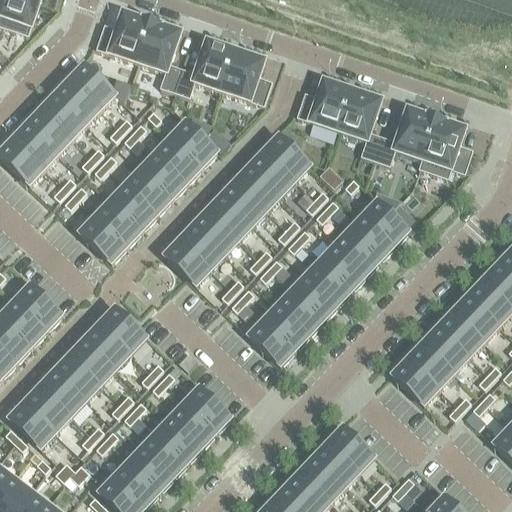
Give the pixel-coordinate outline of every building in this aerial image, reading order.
[(11,0),(0,33),(29,43),(43,0),(11,0)] [(0,0),(0,33),(11,0),(0,0)] [(105,32),(96,56),(138,71),(152,30),(146,28),(146,27),(143,26),(142,26),(124,20),(118,37),(105,32)] [(152,30),(138,71),(166,80),(161,96),(175,101),(183,77),(170,72),(181,39),(162,33),(163,32),(159,31),(159,32),(152,30)] [(183,77),(175,101),(190,105),(195,90),(222,99),(236,58),(222,54),(223,53),(219,51),(219,52),(207,49),(197,81),(183,77)] [(236,58),(222,99),(264,113),(273,89),(259,85),(265,68),(254,64),(254,63),(250,62),(250,63),(236,58)] [(85,73),(70,89),(101,118),(116,103),(85,73)] [(117,86),(112,98),(124,109),(131,91),(117,86)] [(319,105),(305,100),(297,124),(339,139),(353,98),(324,88),(319,105)] [(70,89),(56,103),(87,133),(101,118),(70,89)] [(353,98),(339,139),(368,148),(362,164),(376,169),(384,144),(371,140),(382,108),(353,98)] [(56,103),(42,118),(73,148),(87,133),(56,103)] [(384,144),(376,169),(389,173),(394,158),(423,167),(437,127),(408,117),(397,149),(384,144)] [(42,118),(28,133),(59,163),(73,148),(42,118)] [(162,127),(153,119),(148,125),(156,133),(162,127)] [(193,125),(190,133),(203,146),(208,141),(212,131),(193,125)] [(127,126),(118,135),(124,140),(132,132),(127,126)] [(444,128),(437,127),(423,167),(420,176),(449,186),(452,177),(465,181),(473,157),(460,153),(465,136),(447,130),(447,129),(444,128)] [(218,160),(186,131),(171,147),(202,176),(218,160)] [(147,137),(141,132),(133,140),(139,146),(147,137)] [(28,133),(14,148),(45,178),(59,163),(28,133)] [(118,135),(110,143),(116,149),(124,140),(118,135)] [(231,150),(215,135),(204,146),(220,161),(231,150)] [(130,155),(139,146),(133,140),(124,149),(130,155)] [(280,144),(265,160),(296,190),(311,174),(280,144)] [(171,147),(156,162),(187,192),(202,176),(171,147)] [(14,148),(0,162),(0,164),(30,193),(45,178),(14,148)] [(98,156),(90,164),(96,170),(104,161),(98,156)] [(282,204),(296,190),(265,160),(251,175),(282,204)] [(156,162),(141,178),(172,208),(187,192),(156,162)] [(117,168),(111,163),(103,172),(109,177),(117,168)] [(90,164),(82,173),(88,179),(96,170),(90,164)] [(100,186),(109,177),(103,172),(95,180),(100,186)] [(237,189),(268,219),(282,204),(251,175),(237,189)] [(172,208),(141,178),(126,194),(157,223),(172,208)] [(337,180),(328,189),(335,196),(344,187),(337,180)] [(70,185),(62,194),(68,199),(76,191),(70,185)] [(353,187),(345,195),(351,201),(360,192),(353,187)] [(254,234),(268,219),(237,189),(222,204),(254,234)] [(62,194),(54,202),(60,208),(68,199),(62,194)] [(87,200),(81,194),(73,203),(79,208),(87,200)] [(157,223),(126,194),(111,209),(142,239),(157,223)] [(323,199),(314,207),(320,213),(328,204),(323,199)] [(71,217),(79,208),(73,203),(65,212),(71,217)] [(208,219),(240,249),(254,234),(222,204),(208,219)] [(306,216),(312,222),(320,213),(314,207),(306,216)] [(333,208),(325,217),(330,222),(339,214),(333,208)] [(111,209),(96,225),(128,255),(142,239),(111,209)] [(378,210),(363,225),(394,255),(409,239),(401,232),(378,210)] [(322,231),(330,222),(325,217),(316,226),(322,231)] [(240,249),(208,219),(195,234),(226,263),(240,249)] [(410,222),(401,232),(409,239),(412,242),(421,233),(410,222)] [(128,255),(96,225),(81,241),(112,271),(128,255)] [(380,270),(394,255),(363,225),(349,240),(380,270)] [(300,234),(295,228),(286,237),(292,242),(300,234)] [(180,249),(211,278),(226,263),(195,234),(180,249)] [(278,245),(284,251),(292,242),(286,237),(278,245)] [(310,243),(305,238),(296,246),(302,252),(310,243)] [(349,240),(335,255),(366,285),(380,270),(349,240)] [(294,261),(302,252),(296,246),(288,255),(294,261)] [(165,264),(197,294),(211,278),(180,249),(165,264)] [(352,299),(366,285),(335,255),(321,270),(352,299)] [(266,258),(258,266),(264,272),(272,263),(266,258)] [(511,286),(511,258),(498,274),(511,286)] [(250,275),(256,281),(264,272),(258,266),(250,275)] [(282,273),(277,267),(268,276),(274,282),(282,273)] [(321,270),(307,284),(338,314),(352,299),(321,270)] [(511,316),(511,286),(498,274),(483,289),(511,316)] [(266,290),(274,282),(268,276),(260,285),(266,290)] [(307,284),(293,299),(324,329),(338,314),(307,284)] [(238,287),(230,296),(236,301),(244,293),(238,287)] [(468,305),(500,334),(511,321),(511,316),(483,289),(468,305)] [(31,293),(15,310),(46,340),(62,323),(31,293)] [(222,305),(227,310),(236,301),(230,296),(222,305)] [(246,311),(254,302),(248,297),(240,306),(246,311)] [(310,344),(324,329),(293,299),(279,314),(310,344)] [(454,320),(485,350),(500,334),(468,305),(454,320)] [(238,320),(246,311),(240,306),(232,314),(238,320)] [(46,340),(15,310),(1,326),(32,355),(46,340)] [(296,358),(310,344),(279,314),(264,329),(296,358)] [(116,316),(101,331),(132,361),(147,346),(116,316)] [(470,366),(485,350),(454,320),(439,336),(470,366)] [(0,354),(17,371),(32,355),(1,326),(0,326),(0,354)] [(296,358),(264,329),(250,344),(281,374),(296,358)] [(101,331),(87,346),(118,376),(132,361),(101,331)] [(439,336),(424,352),(455,381),(470,366),(439,336)] [(1,415),(8,422),(83,345),(76,338),(1,415)] [(87,346),(73,361),(104,391),(118,376),(87,346)] [(409,367),(440,397),(455,381),(424,352),(409,367)] [(0,384),(2,387),(17,371),(0,354),(0,384)] [(187,378),(198,367),(189,359),(179,370),(187,378)] [(73,361),(59,376),(90,405),(104,391),(73,361)] [(424,413),(440,397),(409,367),(393,383),(424,413)] [(151,379),(150,380),(156,385),(157,384),(164,377),(158,371),(151,379)] [(495,373),(487,382),(493,388),(501,379),(495,373)] [(59,376),(45,391),(76,420),(90,405),(59,376)] [(511,387),(511,377),(503,386),(509,391),(511,387)] [(142,387),(141,388),(147,394),(148,393),(156,385),(150,380),(142,387)] [(169,380),(161,388),(167,394),(175,385),(169,380)] [(479,391),(485,396),(493,388),(487,382),(479,391)] [(158,403),(167,394),(161,388),(153,397),(158,403)] [(45,391),(30,406),(61,436),(76,420),(45,391)] [(200,396),(185,412),(216,442),(231,426),(200,396)] [(487,414),(495,405),(489,400),(481,408),(487,414)] [(123,408),(120,411),(126,417),(128,414),(134,408),(128,402),(123,408)] [(471,410),(466,405),(457,413),(463,419),(471,410)] [(10,427),(41,457),(61,436),(30,406),(10,427)] [(487,414),(481,408),(473,417),(479,423),(487,414)] [(141,409),(133,418),(139,424),(147,415),(141,409)] [(114,417),(112,420),(118,425),(120,423),(126,417),(120,411),(118,413),(114,417)] [(185,412),(171,427),(202,456),(216,442),(185,412)] [(449,422),(455,428),(463,419),(457,413),(449,422)] [(133,418),(124,427),(130,432),(139,424),(133,418)] [(202,456),(171,427),(157,441),(188,471),(202,456)] [(94,438),(90,442),(96,448),(100,443),(104,439),(99,434),(94,438)] [(5,442),(14,450),(20,445),(11,436),(5,442)] [(360,481),(375,465),(344,436),(329,451),(360,481)] [(511,468),(511,437),(510,436),(495,452),(511,468)] [(113,439),(105,448),(110,453),(119,444),(113,439)] [(157,441),(143,456),(174,486),(188,471),(157,441)] [(86,446),(82,451),(88,456),(92,452),(96,448),(90,442),(86,446)] [(20,445),(14,450),(23,459),(28,453),(20,445)] [(102,462),(110,453),(105,448),(96,456),(102,462)] [(315,466),(346,496),(360,481),(329,451),(315,466)] [(143,456),(129,471),(160,501),(174,486),(143,456)] [(51,475),(42,466),(37,472),(46,480),(51,475)] [(301,481),(332,510),(346,496),(315,466),(301,481)] [(75,478),(67,470),(61,476),(70,484),(75,478)] [(142,511),(149,511),(160,501),(129,471),(115,486),(142,511)] [(81,472),(76,478),(84,486),(90,480),(81,472)] [(0,504),(14,486),(0,475),(0,504)] [(64,490),(70,484),(61,476),(56,482),(64,490)] [(79,492),(84,486),(76,478),(75,478),(70,484),(79,492)] [(303,511),(330,511),(332,510),(301,481),(287,496),(303,511)] [(409,485),(402,491),(400,493),(406,499),(414,490),(409,485)] [(0,504),(0,511),(21,511),(31,499),(14,486),(0,504)] [(100,501),(111,511),(142,511),(115,486),(100,501)] [(386,489),(377,497),(383,503),(391,494),(386,489)] [(406,499),(400,493),(392,502),(398,507),(406,499)] [(274,511),(303,511),(287,496),(272,510),(274,511)] [(383,503),(377,497),(369,506),(375,511),(383,503)] [(21,511),(47,511),(31,499),(21,511)]
